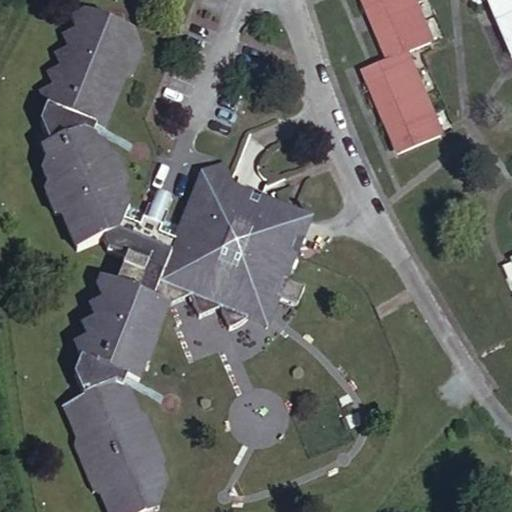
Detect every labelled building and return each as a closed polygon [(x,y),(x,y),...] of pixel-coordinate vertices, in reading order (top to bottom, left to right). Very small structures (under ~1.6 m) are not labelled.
[(405,172),(450,152),(415,71),(439,60),(412,0),(359,0),(395,80),(370,91),(405,172)] [(511,65),(511,0),(486,0),(485,1),(511,65)] [(119,493),(126,511),(160,511),(173,506),(161,501),(185,490),(177,472),(183,468),(163,424),(157,427),(149,407),(145,410),(138,395),(142,386),(152,391),(160,370),(163,371),(172,351),(169,349),(184,312),(207,302),(217,323),(236,315),(245,335),(264,327),(287,310),(294,298),(322,309),(329,289),(312,282),(336,221),(224,175),(203,228),(187,221),(189,215),(186,213),(172,208),(168,206),(165,212),(151,207),(143,190),(148,187),(139,164),(134,168),(125,149),(118,151),(113,138),(116,129),(123,132),(146,73),(152,76),(161,52),(129,40),(133,30),(125,27),(128,19),(107,11),(90,19),(96,30),(80,37),(86,50),(74,57),(80,69),(65,76),(70,89),(58,95),(63,109),(55,128),(64,147),(57,150),(66,170),(59,173),(68,193),(63,196),(72,219),(78,216),(95,255),(121,244),(125,252),(144,259),(134,284),(122,280),(117,292),(121,304),(108,310),(113,322),(100,329),(106,342),(92,350),(97,362),(90,377),(100,401),(82,410),(99,449),(93,453),(112,497),(119,493)] [(178,193),(172,208),(186,213),(191,199),(178,193)] [(241,364),(260,401),(285,389),(266,352),(241,364)]
